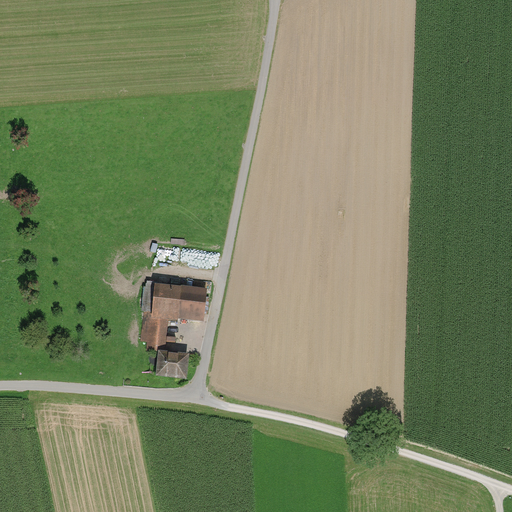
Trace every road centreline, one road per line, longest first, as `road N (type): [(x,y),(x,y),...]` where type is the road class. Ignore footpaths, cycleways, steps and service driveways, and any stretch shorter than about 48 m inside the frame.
road 1 (track): [(265,0),(195,398),(335,429),(511,490)]
road 2 (unclassified): [(0,384),(195,398)]
